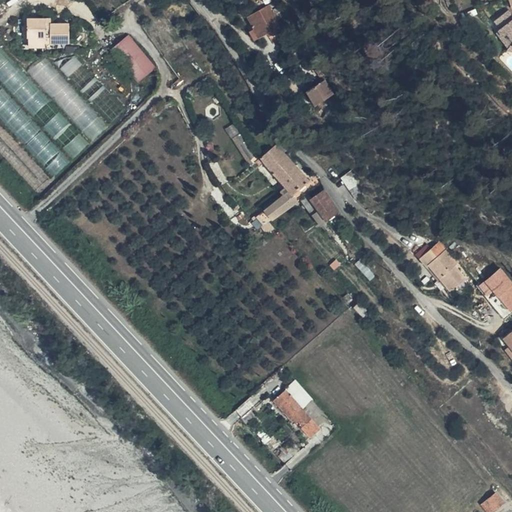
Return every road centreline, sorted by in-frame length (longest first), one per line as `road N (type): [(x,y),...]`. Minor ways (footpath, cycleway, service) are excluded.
road 1 (unclassified): [(206,0),(361,225),(511,383)]
road 2 (primary): [(0,210),(281,511)]
road 3 (track): [(152,0),(135,21),(171,69),(167,87),(17,229)]
